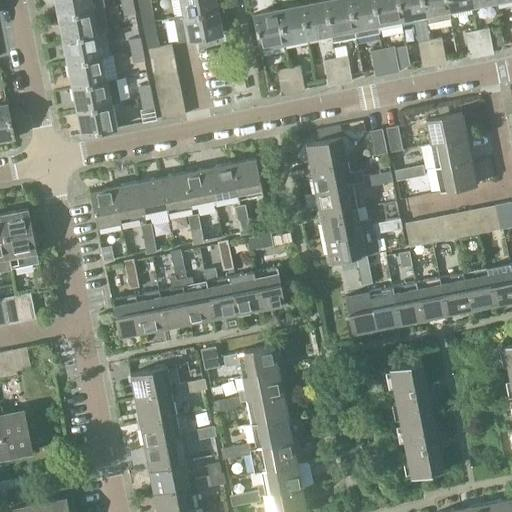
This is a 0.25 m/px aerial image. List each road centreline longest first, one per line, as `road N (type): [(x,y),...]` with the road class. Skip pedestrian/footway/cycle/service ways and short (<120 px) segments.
road 1 (residential): [(51,165),(487,73)]
road 2 (residential): [(118,511),(81,320)]
road 3 (residential): [(51,165),(22,0)]
road 4 (residential): [(81,320),(51,165)]
